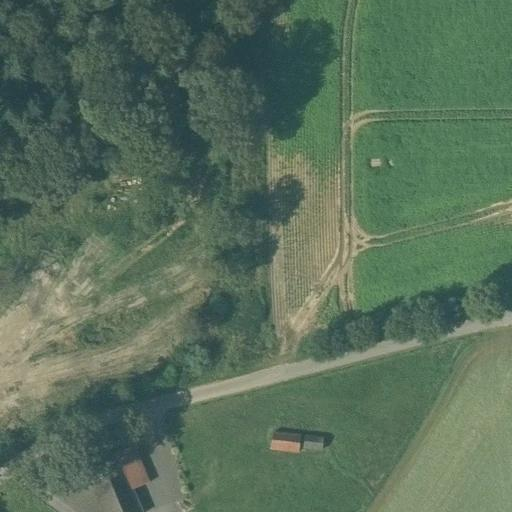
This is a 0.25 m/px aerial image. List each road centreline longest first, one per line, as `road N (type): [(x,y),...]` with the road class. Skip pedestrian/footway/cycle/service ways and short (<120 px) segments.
road 1 (unclassified): [(0,475),(79,420),(511,314)]
road 2 (track): [(249,380),(263,0)]
